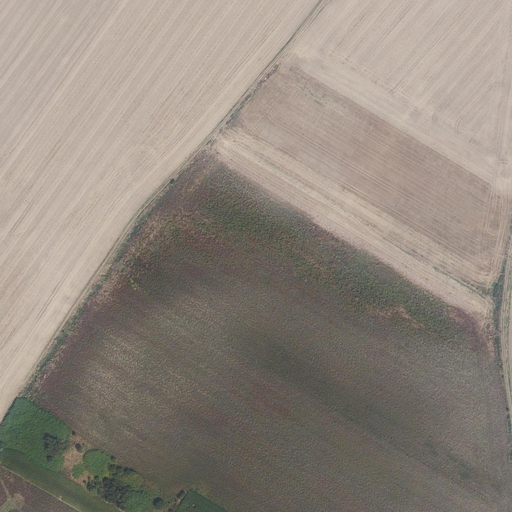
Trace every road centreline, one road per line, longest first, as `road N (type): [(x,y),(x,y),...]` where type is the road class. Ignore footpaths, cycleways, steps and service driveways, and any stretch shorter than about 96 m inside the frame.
road 1 (track): [(0,429),(187,161)]
road 2 (track): [(511,419),(502,340),(511,243)]
